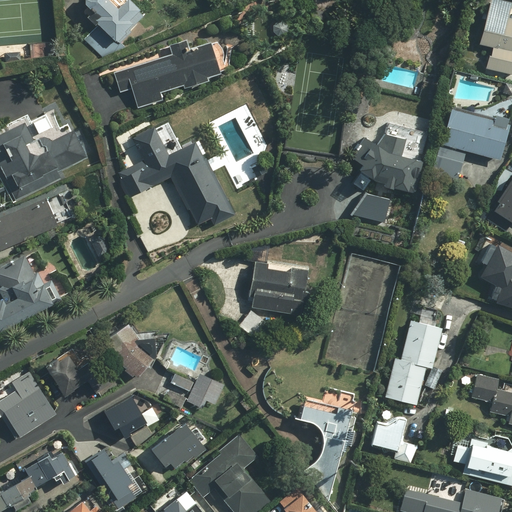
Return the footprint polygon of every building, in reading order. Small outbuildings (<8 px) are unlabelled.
[(85,0),(86,0),(105,18),(85,39),(103,56),(147,10),(137,0),(125,0),(121,5),(116,0),(85,0)] [(511,79),(511,14),(511,9),(511,0),(491,0),(482,41),(494,44),(486,73),(511,79)] [(213,39),(191,46),(188,36),(171,42),(174,51),(115,70),(121,89),(133,85),(140,105),(164,97),(161,90),(185,82),(186,85),(210,77),(209,74),(223,70),(213,39)] [(0,59),(30,58),(29,45),(0,46),(0,59)] [(511,82),(507,81),(503,93),(511,95),(511,82)] [(511,124),(511,122),(508,122),(510,115),(498,112),(496,118),(453,106),(443,141),(503,157),(511,124)] [(63,176),(60,170),(88,156),(74,127),(51,138),(48,132),(35,138),(27,121),(0,134),(0,165),(3,164),(11,180),(8,181),(17,199),(63,176)] [(236,212),(198,137),(167,153),(154,128),(134,138),(147,164),(137,169),(135,164),(118,173),(130,196),(174,174),(199,222),(212,215),(216,222),(236,212)] [(352,154),(364,163),(354,178),(348,199),(378,209),(387,183),(416,192),(426,157),(404,151),(408,136),(387,131),(380,140),(367,133),(352,154)] [(498,199),(487,215),(507,228),(511,220),(511,175),(510,174),(495,197),(498,199)] [(49,196),(0,216),(0,248),(61,223),(49,196)] [(106,232),(93,239),(103,258),(116,252),(106,232)] [(483,275),(503,285),(498,300),(511,304),(511,248),(499,242),(483,275)] [(31,253),(0,268),(0,281),(7,295),(0,298),(0,330),(63,298),(53,277),(45,281),(31,253)] [(309,267),(293,264),(292,269),(269,266),(270,260),(256,258),(250,294),(255,294),(254,305),(303,313),(305,300),(310,301),(312,289),(306,288),(309,267)] [(269,324),(253,311),(241,326),(258,338),(269,324)] [(411,318),(402,357),(396,356),(387,394),(418,402),(427,364),(433,366),(443,325),(411,318)] [(130,321),(105,339),(121,360),(141,375),(156,356),(139,343),(144,339),(130,321)] [(101,370),(92,358),(81,366),(68,348),(46,363),(67,393),(101,370)] [(59,411),(29,369),(12,380),(17,387),(0,398),(0,405),(21,436),(59,411)] [(225,383),(201,372),(188,400),(204,407),(208,398),(216,402),(225,383)] [(499,377),(477,373),(473,397),(494,400),(499,377)] [(511,410),(511,389),(498,387),(493,410),(511,414),(511,410)] [(133,392),(106,408),(117,426),(144,410),(133,392)] [(301,416),(320,422),(325,430),(325,445),(319,457),(309,465),(293,475),(330,494),(348,427),(349,427),(353,407),(305,396),(301,416)] [(375,441),(398,447),(395,458),(412,462),(417,444),(401,440),(407,416),(400,414),(389,421),(380,420),(375,441)] [(176,465),(186,458),(188,460),(195,454),(197,456),(208,447),(187,421),(153,447),(166,464),(172,460),(176,465)] [(206,497),(218,487),(237,511),(259,511),(273,501),(244,465),(259,454),(241,431),(213,453),(216,457),(190,477),(206,497)] [(511,447),(489,442),(489,440),(473,437),(471,445),(459,443),(455,459),(468,462),(465,472),(511,482),(511,447)] [(104,447),(86,458),(119,507),(136,495),(128,482),(134,477),(119,456),(113,460),(104,447)] [(71,476),(79,471),(68,453),(57,459),(52,451),(27,465),(31,472),(0,489),(0,509),(33,491),(31,487),(66,467),(71,476)] [(321,511),(300,486),(281,501),(290,511),(321,511)] [(467,487),(464,500),(406,488),(401,509),(412,511),(499,511),(504,495),(467,487)] [(205,511),(189,489),(159,511),(205,511)] [(104,511),(98,504),(92,508),(83,498),(65,511),(104,511)]
